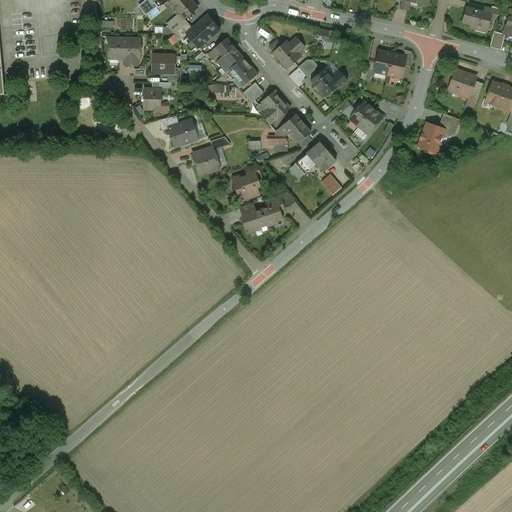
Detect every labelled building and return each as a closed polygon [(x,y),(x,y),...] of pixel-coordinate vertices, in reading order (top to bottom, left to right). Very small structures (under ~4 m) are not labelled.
[(197,8),(190,0),(172,0),(170,2),(176,9),(180,13),(177,16),(180,20),(181,20),(183,18),(184,19),(197,8)] [(402,0),(400,9),(407,11),(409,0),(402,0)] [(156,8),(151,3),(141,11),(146,16),(156,8)] [(499,10),(485,7),(484,12),(491,14),(490,19),(496,21),(499,10)] [(484,12),(466,8),(463,22),(487,29),(490,19),(491,14),(484,12)] [(187,34),(198,47),(219,29),(207,16),(193,29),(187,34)] [(181,20),(180,20),(170,29),(174,34),(188,23),(184,19),(183,18),(181,20)] [(193,29),(188,23),(174,34),(180,41),(187,34),(193,29)] [(325,47),(340,50),(342,39),(327,36),(325,47)] [(243,58),(226,38),(214,48),(215,48),(209,53),(214,59),(220,54),(222,57),(217,62),(226,73),(228,71),(243,58)] [(277,40),(269,47),(287,68),(299,57),(297,54),(304,48),(296,38),(288,45),(286,42),(282,46),(277,40)] [(140,40),(109,39),(108,58),(126,58),(126,66),(137,66),(138,59),(140,59),(140,40)] [(198,47),(190,54),(194,58),(201,51),(198,47)] [(205,55),(201,51),(194,58),(197,61),(205,55)] [(392,54),(379,51),(374,72),(388,75),(392,54)] [(406,57),(404,65),(411,67),(413,56),(411,52),(405,51),(404,57),(406,57)] [(392,54),(388,75),(401,78),(404,65),(406,57),(404,57),(392,54)] [(160,59),(153,58),(153,73),(167,73),(174,73),(174,68),(174,55),(160,55),(160,59)] [(257,74),(243,58),(228,71),(235,78),(237,77),(244,85),(242,86),(242,87),(257,74)] [(313,60),(307,60),(298,67),(307,77),(318,67),(313,60)] [(146,65),(142,65),(139,69),(134,69),(134,76),(146,76),(146,65)] [(181,68),(174,68),(174,73),(167,73),(168,74),(168,83),(171,83),(181,83),(181,68)] [(332,79),(323,69),(311,80),(325,97),(339,85),(340,86),(347,80),(340,72),(332,79)] [(466,74),(455,70),(449,87),(470,95),(475,81),(465,77),(466,74)] [(483,84),(475,81),(470,95),(478,98),(483,84)] [(511,89),(492,82),(489,92),(486,93),(485,96),(486,98),(486,99),(486,100),(491,102),(492,105),(511,111),(511,112),(511,110),(511,89)] [(259,88),(255,83),(243,93),(247,98),(259,88)] [(229,86),(221,86),(221,97),(229,96),(229,86)] [(263,93),(259,88),(247,98),(251,103),(263,93)] [(160,90),(144,89),(144,109),(154,109),(160,110),(160,104),(160,90)] [(290,109),(275,91),(262,102),(256,107),(260,112),(261,112),(263,110),(265,112),(261,116),(269,124),(276,118),(278,120),(290,109)] [(350,105),(345,100),(335,109),(339,115),(350,105)] [(363,102),(349,119),(359,126),(373,109),(368,104),(367,105),(363,102)] [(167,105),(160,104),(160,110),(154,109),(154,116),(167,113),(167,105)] [(378,113),(373,109),(359,126),(369,135),(382,118),(377,114),(378,113)] [(311,132),(295,114),(277,130),(283,137),(284,137),(287,135),(288,135),(287,134),(289,132),(298,143),(307,135),(311,132)] [(445,130),(442,139),(443,139),(456,133),(460,120),(443,114),(438,128),(445,130)] [(169,129),(175,147),(198,140),(191,120),(178,125),(177,116),(159,121),(162,131),(169,129)] [(394,125),(389,122),(383,133),(388,135),(394,125)] [(433,129),(426,126),(423,134),(422,134),(420,140),(421,140),(418,146),(425,149),(424,151),(434,155),(435,153),(437,153),(442,139),(445,130),(438,128),(434,126),(433,129)] [(307,135),(298,143),(303,148),(311,141),(307,135)] [(212,147),(213,150),(231,145),(224,137),(210,142),(212,147)] [(284,137),(283,137),(268,137),(268,145),(287,145),(287,141),(284,137)] [(336,161),(320,142),(306,154),(316,165),(322,172),(336,161)] [(212,147),(192,154),(200,176),(220,169),(213,150),(212,147)] [(316,165),(306,154),(295,164),(304,174),(316,165)] [(244,168),(246,174),(247,177),(255,174),(256,178),(261,176),(257,164),(244,168)] [(246,174),(233,178),(235,185),(232,190),(245,196),(246,199),(259,195),(256,187),(259,186),(256,178),(255,174),(247,177),(246,174)] [(342,188),(330,174),(321,182),(332,195),(342,188)] [(279,195),(280,200),(290,206),(296,202),(287,192),(279,195)] [(268,208),(262,210),(267,226),(275,223),(275,221),(282,219),(279,210),(290,206),(280,200),(267,205),(268,208)] [(242,214),(245,213),(255,210),(252,203),(240,208),(242,214)] [(255,210),(245,213),(246,216),(242,218),(245,228),(247,228),(248,232),(260,228),(260,225),(266,223),(267,226),(262,210),(255,212),(255,210)]
